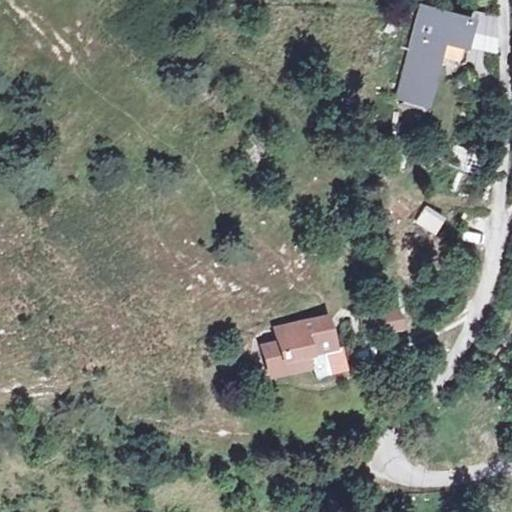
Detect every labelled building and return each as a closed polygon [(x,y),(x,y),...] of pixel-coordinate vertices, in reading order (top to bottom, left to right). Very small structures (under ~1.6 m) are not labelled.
[(483,44),(438,30),(410,113),(433,119),(451,69),(473,75),(483,44)] [(506,52),(483,44),(473,75),(506,84),(506,52)] [(416,226),(439,236),(447,218),(425,207),(416,226)] [(379,311),(379,333),(406,332),(406,311),(379,311)] [(323,376),(326,388),(359,379),(353,357),(348,358),(339,329),(291,341),(295,361),(279,366),(284,386),(323,376)]
